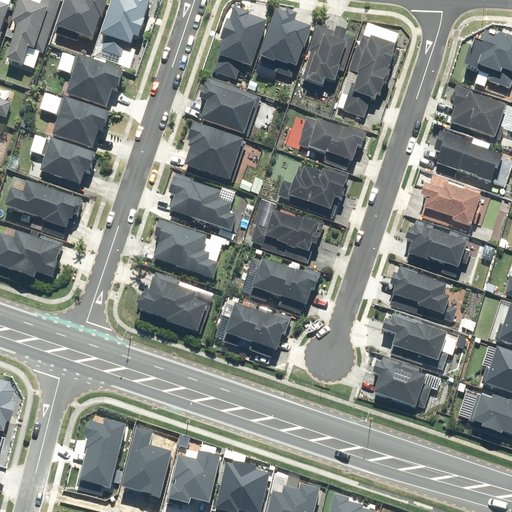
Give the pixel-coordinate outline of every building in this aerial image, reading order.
[(53,35),(65,2),(59,0),(42,0),(40,8),(22,2),(13,29),(18,31),(7,64),(32,73),(37,57),(45,60),(53,35)] [(96,38),(108,5),(94,0),(93,4),(87,2),(86,5),(70,0),(67,0),(66,2),(65,2),(53,35),(78,43),(80,38),(95,43),(96,38)] [(115,0),(113,7),(102,40),(106,41),(102,53),(121,60),(125,48),(132,50),(135,41),(139,43),(152,4),(139,0),(135,0),(134,4),(121,0),(115,0)] [(0,58),(6,40),(2,39),(6,27),(11,12),(0,7),(0,58)] [(268,24),(232,12),(221,44),(224,45),(213,75),(237,84),(243,67),(252,70),(268,24)] [(297,72),(311,31),(294,26),(297,17),(289,15),(287,18),(276,14),(260,62),(275,67),(276,64),(281,66),(278,75),(291,79),(294,70),(297,72)] [(386,83),(389,84),(392,75),(389,74),(402,39),(367,27),(360,48),(358,47),(349,71),(360,75),(356,85),(351,83),(341,113),(365,122),(372,101),(378,102),(379,99),(380,99),(386,83)] [(338,89),(355,40),(346,37),(348,33),(337,29),(336,35),(317,28),(308,55),(311,56),(302,82),(312,85),(312,86),(324,90),(326,85),(338,89)] [(117,97),(124,77),(75,60),(70,76),(72,77),(65,97),(107,112),(113,96),(117,97)] [(262,101),(208,82),(201,102),(206,104),(200,123),(247,139),(256,110),(259,111),(262,101)] [(0,91),(2,85),(0,83),(0,117),(7,120),(12,104),(0,99),(0,91)] [(496,143),(509,106),(456,87),(450,103),(455,104),(453,109),(456,110),(448,132),(455,134),(457,129),(496,143)] [(100,135),(104,137),(112,116),(60,98),(54,116),(60,119),(53,139),(94,153),(100,135)] [(361,153),(368,135),(330,122),(328,127),(297,117),(287,145),(302,151),(300,156),(315,161),(317,155),(326,158),(323,166),(347,174),(349,165),(354,167),(359,152),(361,153)] [(245,144),(194,127),(188,146),(190,147),(188,152),(191,154),(186,169),(231,185),(245,144)] [(505,160),(441,137),(434,154),(442,157),(435,175),(455,182),(458,174),(491,186),(497,172),(500,173),(505,160)] [(88,177),(91,178),(97,159),(45,142),(40,157),(48,159),(40,181),(82,195),(88,177)] [(342,206),(351,180),(324,171),(323,176),(301,168),(295,185),(284,181),(278,199),(290,203),(288,208),(331,222),(337,204),(342,206)] [(222,195),(174,179),(168,197),(176,200),(172,213),(176,214),(174,219),(231,239),(238,219),(230,216),(233,208),(219,204),(222,195)] [(452,186),(433,179),(429,190),(425,188),(420,202),(427,204),(422,217),(471,235),(485,195),(466,188),(464,195),(450,190),(452,186)] [(71,224),(75,225),(82,203),(28,185),(25,195),(10,190),(4,208),(24,215),(23,220),(32,223),(33,219),(44,223),(41,233),(65,241),(71,224)] [(277,208),(264,203),(250,244),(262,248),(261,253),(306,268),(313,247),(316,248),(320,237),(319,237),(323,225),(304,218),(302,224),(284,218),(286,213),(277,210),(277,208)] [(435,232),(416,225),(413,233),(412,232),(407,245),(413,247),(407,265),(430,273),(433,264),(445,269),(442,276),(455,281),(469,241),(451,235),(449,240),(434,235),(435,232)] [(163,238),(154,264),(177,272),(178,269),(213,281),(217,268),(207,265),(209,259),(203,257),(207,244),(161,228),(158,236),(163,238)] [(50,283),(62,247),(43,241),(42,243),(18,235),(16,243),(2,239),(0,246),(0,268),(11,272),(10,275),(34,284),(36,278),(50,283)] [(314,294),(321,276),(306,271),(305,276),(264,262),(251,298),(265,303),(267,298),(280,303),(279,308),(301,316),(303,310),(307,311),(313,293),(314,294)] [(418,275),(401,269),(398,277),(394,276),(390,287),(398,290),(391,308),(424,320),(425,317),(443,324),(451,301),(443,298),(447,289),(417,278),(418,275)] [(165,327),(197,338),(207,308),(195,304),(196,300),(199,301),(200,296),(181,290),(183,286),(155,277),(149,294),(145,293),(138,312),(167,322),(165,327)] [(285,341),(292,320),(279,316),(277,321),(236,307),(224,344),(272,361),(275,354),(278,355),(283,340),(285,341)] [(425,363),(438,368),(442,356),(452,360),(458,344),(448,340),(449,337),(392,316),(390,323),(386,322),(382,333),(397,338),(389,358),(423,370),(425,363)] [(419,378),(421,374),(385,361),(383,366),(379,365),(374,378),(380,380),(374,397),(415,412),(427,381),(419,378)] [(14,398),(8,389),(0,386),(0,435),(3,427),(4,428),(14,398)]
